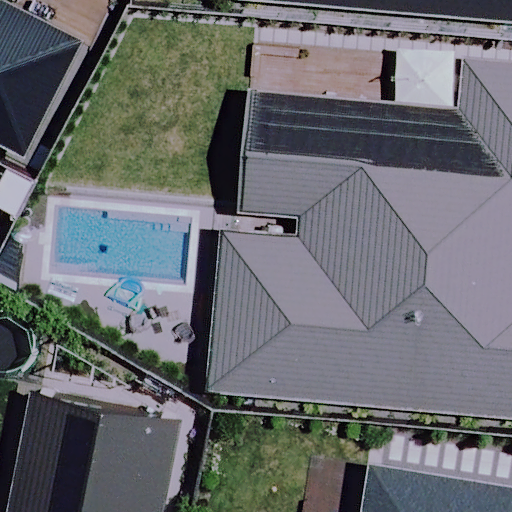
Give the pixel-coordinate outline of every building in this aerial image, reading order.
[(0,0),(0,133),(35,151),(98,25),(47,0),(0,0)] [(511,0),(361,0),(511,12),(511,0)] [(511,47),(477,44),(475,97),(262,80),(251,203),(310,205),(310,222),(234,214),(216,384),(511,408),(511,47)] [(176,511),(196,410),(41,379),(18,511),(176,511)] [(511,511),(511,473),(381,455),(372,511),(511,511)]
